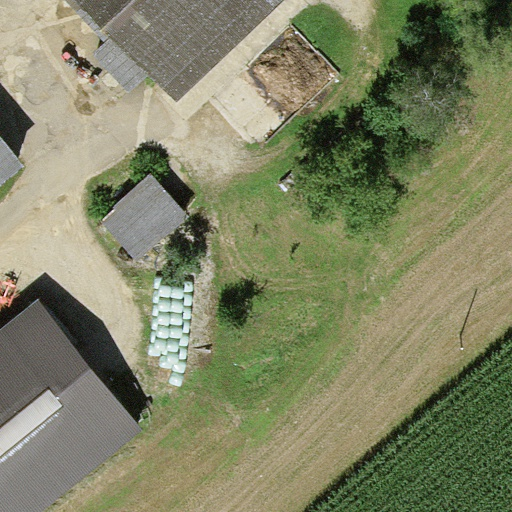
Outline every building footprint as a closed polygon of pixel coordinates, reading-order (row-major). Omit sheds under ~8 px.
[(86,0),(151,68),(222,0),(86,0)] [(0,146),(0,169),(12,160),(0,146)] [(134,166),(86,208),(106,231),(151,282),(199,240),(134,166)] [(63,268),(106,231),(86,208),(72,193),(30,231),(63,268)] [(0,511),(56,511),(157,440),(55,298),(0,336),(0,511)]
